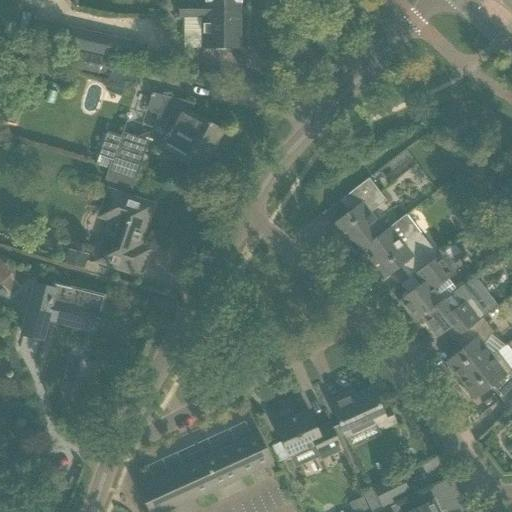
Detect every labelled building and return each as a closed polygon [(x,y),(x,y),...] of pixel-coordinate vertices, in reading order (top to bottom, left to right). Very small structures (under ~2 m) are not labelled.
[(240,49),(239,0),(205,0),(206,2),(179,2),(179,18),(200,18),(200,49),(240,49)] [(107,76),(110,59),(78,52),(75,69),(107,76)] [(151,93),(147,108),(149,113),(158,115),(163,127),(168,130),(163,138),(157,148),(199,172),(222,131),(184,109),(180,100),(151,93)] [(107,132),(96,164),(97,165),(108,168),(135,177),(138,169),(147,141),(122,132),(120,137),(107,132)] [(108,168),(104,180),(131,189),(135,177),(108,168)] [(354,256),(360,251),(359,251),(384,232),(383,231),(370,213),(386,201),(381,194),(368,178),(339,201),(348,212),(331,226),(354,256)] [(104,237),(96,261),(121,269),(140,276),(146,259),(149,250),(143,248),(139,247),(152,206),(133,199),(108,191),(100,217),(110,220),(116,222),(110,239),(104,237)] [(511,207),(509,203),(499,210),(506,219),(511,214),(511,207)] [(463,222),(462,230),(465,234),(475,227),(468,218),(463,222)] [(415,237),(402,219),(390,228),(389,227),(383,231),(384,232),(359,251),(360,251),(382,281),(400,267),(409,279),(414,275),(438,256),(420,234),(415,237)] [(88,255),(68,250),(64,264),(84,270),(87,261),(88,255)] [(408,294),(399,302),(414,322),(415,322),(421,318),(421,317),(442,301),(442,300),(434,290),(447,279),(444,275),(455,267),(450,260),(443,252),(438,256),(414,275),(421,285),(408,294)] [(0,282),(11,273),(0,261),(0,282)] [(104,277),(107,269),(92,264),(89,272),(104,277)] [(35,283),(22,334),(42,339),(47,320),(75,327),(95,331),(100,312),(103,297),(50,284),(49,287),(35,283)] [(442,301),(421,317),(421,318),(437,338),(445,331),(452,341),(454,340),(457,338),(482,318),(486,315),(463,285),(449,296),(448,295),(442,300),(442,301)] [(462,349),(445,362),(448,366),(446,368),(454,379),(457,377),(460,381),(491,357),(483,345),(490,335),(493,332),(487,325),(482,318),(457,338),(454,340),(462,349)] [(491,357),(460,381),(463,385),(460,387),(469,399),(472,397),(475,400),(491,387),(500,399),(511,387),(511,370),(511,371),(497,352),(491,357)] [(217,370),(227,368),(224,358),(214,360),(217,370)] [(509,410),(511,409),(511,387),(500,399),(509,410)] [(382,411),(372,388),(349,398),(347,393),(328,401),(345,437),(376,423),(379,431),(396,423),(389,408),(382,411)] [(317,428),(308,410),(274,426),(281,442),(271,446),(278,461),(288,457),(289,456),(295,468),(319,457),(320,460),(324,458),(342,450),(330,423),(317,428)] [(166,511),(170,511),(273,464),(259,433),(206,457),(202,449),(186,457),(190,464),(137,488),(148,511),(166,511)] [(372,487),(382,507),(409,493),(399,474),(372,487)] [(352,511),(361,511),(368,509),(362,497),(349,503),(352,511)] [(437,511),(433,501),(415,510),(409,511),(437,511)]
